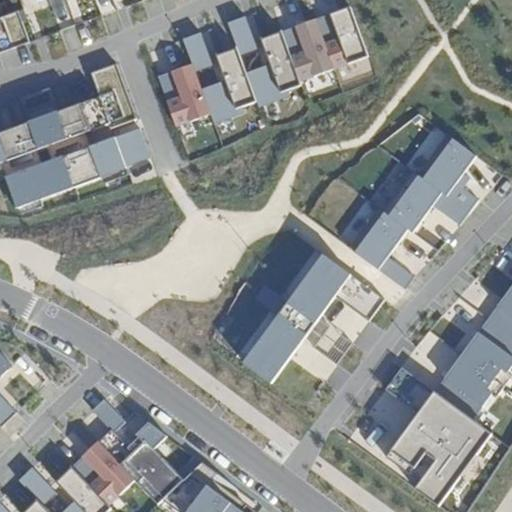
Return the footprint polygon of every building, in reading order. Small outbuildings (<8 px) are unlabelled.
[(313,71),(367,51),(351,7),(261,37),(271,62),(246,72),(237,46),(216,54),(226,80),(202,89),(193,64),(158,77),(176,126),(211,114),(214,123),(243,112),(241,107),(257,101),(255,96),(270,91),(271,96),(302,85),(300,80),(314,75),(313,71)] [(0,53),(30,42),(19,11),(0,16),(0,53)] [(246,17),(228,23),(237,46),(254,40),(246,17)] [(201,33),(184,40),(193,64),(210,58),(201,33)] [(137,119),(117,64),(91,73),(100,97),(59,112),(50,88),(21,99),(30,123),(0,133),(0,164),(91,131),(111,123),(113,128),(137,119)] [(151,157),(140,129),(96,145),(7,178),(18,209),(126,169),(125,167),(151,157)] [(91,131),(0,164),(0,172),(4,171),(7,178),(96,145),(91,131)] [(447,134),(418,175),(471,214),(481,203),(456,185),(477,156),(447,134)] [(413,172),(384,212),(409,230),(413,234),(433,207),(460,227),(471,214),(418,175),(413,172)] [(384,212),(379,208),(349,249),(406,290),(415,279),(388,258),(409,230),(384,212)] [(324,255),(288,304),(265,287),(255,300),(278,318),(244,364),(272,384),(303,342),(319,321),(335,299),(369,323),(385,300),(324,255)] [(511,287),(488,320),(511,337),(511,287)] [(511,368),(511,337),(488,320),(462,356),(504,387),(511,375),(509,373),(511,368)] [(352,345),(319,321),(303,342),(337,367),(352,345)] [(0,427),(2,429),(18,414),(0,395),(0,378),(13,366),(0,352),(0,427)] [(504,387),(462,356),(435,392),(473,421),(492,396),(496,399),(504,387)] [(477,456),(493,435),(473,421),(435,392),(401,367),(384,390),(418,415),(440,431),(424,453),(403,437),(386,459),(410,476),(421,462),(431,470),(420,484),(416,490),(440,508),(461,478),(457,476),(473,454),(477,456)] [(106,398),(94,410),(113,429),(98,442),(135,481),(158,505),(162,502),(203,463),(195,458),(178,474),(155,450),(168,437),(149,423),(137,435),(139,438),(144,443),(134,452),(128,445),(133,440),(125,433),(131,427),(126,422),(127,421),(106,398)] [(440,431),(418,415),(403,437),(424,453),(440,431)] [(144,443),(139,438),(135,442),(133,440),(128,445),(134,452),(144,443)] [(91,449),(72,468),(109,506),(135,481),(98,442),(91,449)] [(461,478),(477,456),(473,454),(457,476),(461,478)] [(410,476),(420,484),(431,470),(421,462),(410,476)] [(203,463),(162,502),(176,511),(244,511),(240,509),(207,484),(211,478),(212,478),(231,492),(235,487),(203,463)] [(33,468),(19,481),(44,507),(57,494),(51,488),(33,468)] [(109,506),(72,468),(61,478),(56,483),(75,503),(65,511),(108,511),(112,509),(109,506)] [(211,478),(207,484),(240,509),(245,503),(211,478)] [(48,511),(44,507),(38,500),(25,511),(48,511)] [(9,511),(0,502),(0,511),(9,511)]
